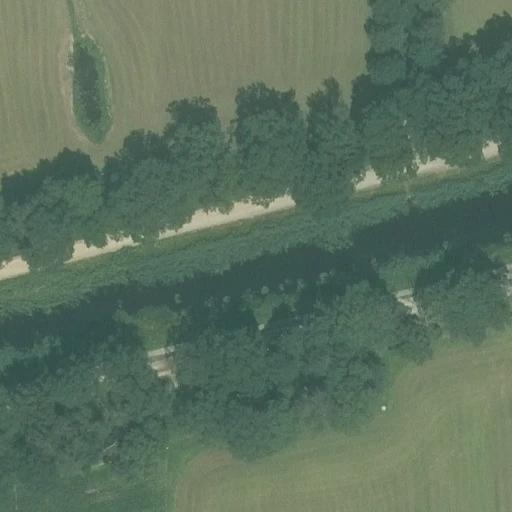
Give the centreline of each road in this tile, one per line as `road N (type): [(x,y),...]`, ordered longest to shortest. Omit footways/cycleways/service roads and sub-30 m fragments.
road 1 (unclassified): [(0,405),(511,283)]
road 2 (track): [(413,174),(0,272)]
road 3 (track): [(417,0),(413,174)]
